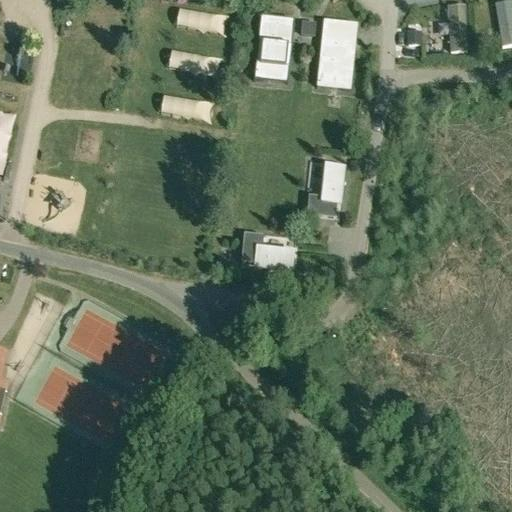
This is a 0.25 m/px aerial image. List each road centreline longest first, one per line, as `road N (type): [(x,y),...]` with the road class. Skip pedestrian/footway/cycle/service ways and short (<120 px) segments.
road 1 (residential): [(166,298),(210,298),(296,325),(326,320),(340,308),(357,265),(389,85)]
road 2 (unclassified): [(390,511),(166,298)]
road 3 (unclassified): [(166,298),(109,274),(0,250)]
road 4 (residential): [(389,85),(511,75)]
